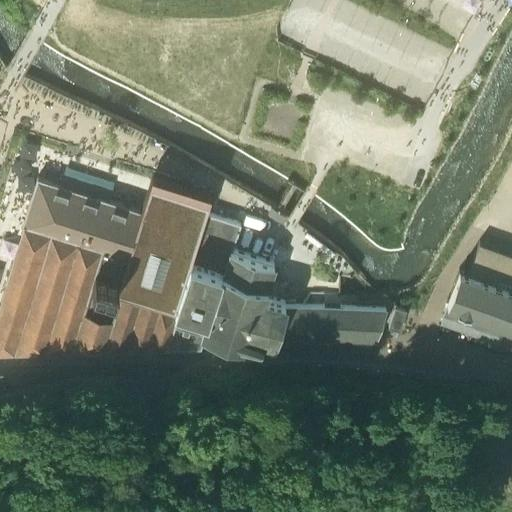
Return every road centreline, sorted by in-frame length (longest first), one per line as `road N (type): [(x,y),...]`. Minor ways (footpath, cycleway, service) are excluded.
road 1 (unclassified): [(511,375),(365,352),(226,354)]
road 2 (track): [(0,398),(88,378),(176,376),(226,354)]
road 3 (unclassified): [(0,361),(226,354)]
